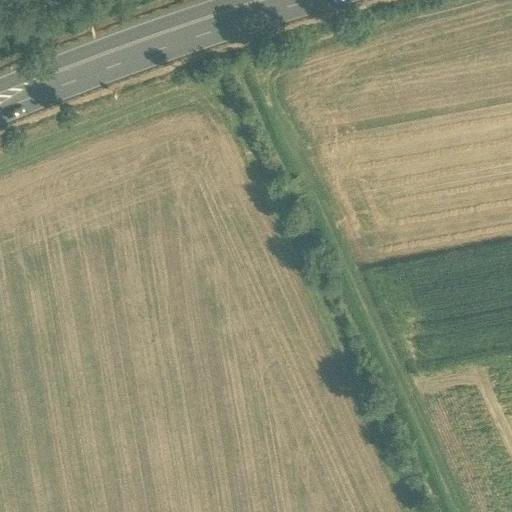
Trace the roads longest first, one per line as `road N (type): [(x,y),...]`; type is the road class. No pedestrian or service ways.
road 1 (track): [(411,511),(220,86),(0,167)]
road 2 (track): [(470,511),(270,67)]
road 3 (trunk): [(289,0),(0,100)]
